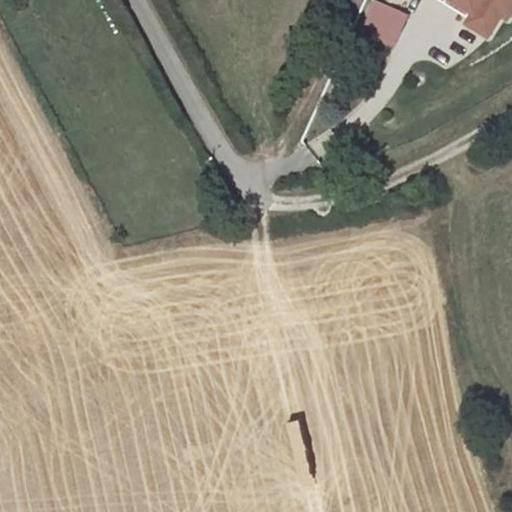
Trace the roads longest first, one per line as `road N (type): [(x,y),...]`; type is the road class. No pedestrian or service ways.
road 1 (track): [(248,183),(275,204),(353,194),(445,154),(511,113)]
road 2 (residential): [(138,0),(248,183)]
road 3 (track): [(248,183),(279,150),(352,0)]
